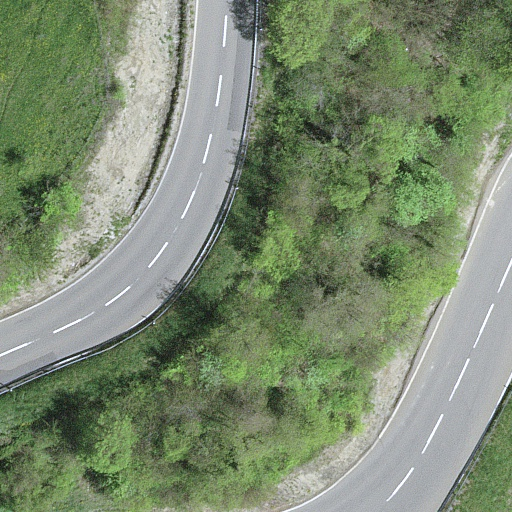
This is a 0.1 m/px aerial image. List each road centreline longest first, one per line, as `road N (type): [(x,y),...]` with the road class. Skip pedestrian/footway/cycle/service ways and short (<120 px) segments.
road 1 (tertiary): [(0,354),(107,302),(144,272),(182,219),(212,131),(227,0)]
road 2 (tertiary): [(511,261),(431,435),(375,511)]
